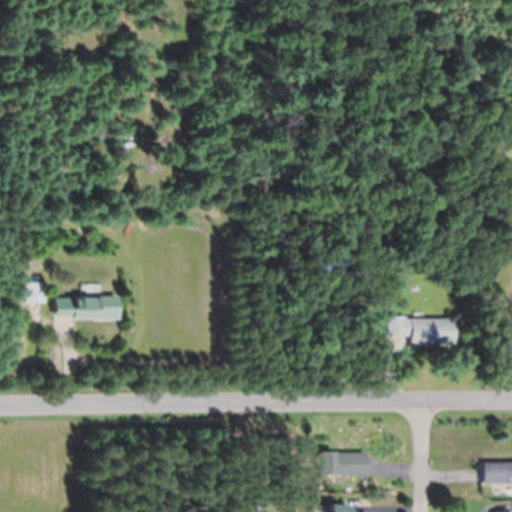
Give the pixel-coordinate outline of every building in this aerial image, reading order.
[(95,120),(82,118),(83,109),(97,111),(95,120)] [(67,203),(52,202),(53,182),(68,183),(67,203)] [(341,273),(314,268),(317,249),(344,253),(341,273)] [(39,301),(29,301),(22,302),(22,282),(42,282),(42,301),(39,301)] [(72,318),(70,318),(70,314),(53,315),(52,315),(51,297),(94,296),(94,295),(115,295),(116,318),(92,319),(92,318),(72,318)] [(330,320),(319,319),(319,310),(331,310),(330,320)] [(407,342),(406,335),(385,335),(384,335),(384,315),(402,315),(402,318),(451,317),(451,342),(407,342)] [(363,453),(363,473),(363,474),(331,474),(316,474),(316,450),(332,450),(332,451),(363,451),(363,453)] [(479,482),(479,468),(479,461),(511,460),(511,483),(479,484),(479,482)] [(346,511),(326,511),(326,503),(346,503),(346,505),(346,511)] [(495,504),(495,503),(509,503),(509,511),(489,511),(494,511),(495,504)]
